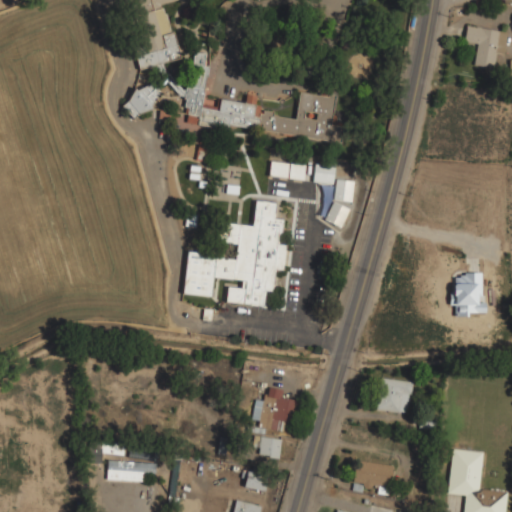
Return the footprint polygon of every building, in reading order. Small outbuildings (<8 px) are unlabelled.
[(129,0),(146,67),(178,59),(164,3),(176,0),(129,0)] [(473,64),(492,67),(496,47),(504,48),(506,31),(466,25),(463,41),(476,43),(473,64)] [(336,141),(338,125),(330,124),(333,96),(297,91),(294,115),(253,110),(255,94),(245,93),(244,102),(218,99),(217,105),(202,103),(208,53),(192,51),(187,89),(181,89),(181,93),(185,93),(181,122),(336,141)] [(162,100),(153,82),(119,100),(128,117),(162,100)] [(302,179),(304,164),(268,161),(267,176),(302,179)] [(311,182),(331,184),(333,165),(313,163),(311,182)] [(353,181),(335,178),(331,198),(349,202),(353,181)] [(185,252),(181,293),(210,296),(212,277),(239,280),(238,287),(226,286),(224,301),(262,305),(263,290),(272,291),(274,269),(282,270),(284,244),(279,243),(281,219),(273,219),(274,202),(253,200),(251,225),(222,222),(220,242),(235,244),(234,257),(185,252)] [(342,226),(347,206),(328,201),(323,221),(342,226)] [(375,408),(406,413),(411,382),(380,377),(375,408)] [(250,425),(281,430),(282,421),(288,422),(292,400),(280,398),(282,389),(265,386),(264,400),(254,398),(250,425)] [(257,447),(256,454),(277,458),(281,439),(253,434),(250,446),(257,447)] [(86,461),(99,463),(101,445),(88,444),(86,461)] [(482,451),(451,448),(447,493),(464,494),(461,511),(503,511),(506,491),(478,488),(482,451)] [(105,480),(142,480),(142,471),(150,471),(150,462),(105,462),(105,480)] [(262,491),(266,475),(245,470),(241,486),(262,491)] [(231,511),(258,511),(260,506),(235,499),(231,511)]
